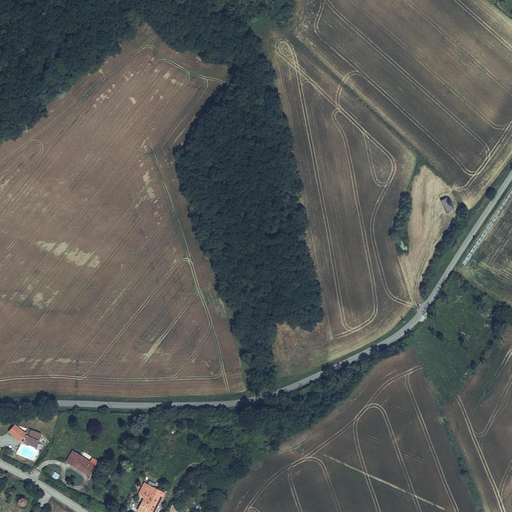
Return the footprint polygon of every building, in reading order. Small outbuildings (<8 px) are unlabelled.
[(448,201),(442,204),(448,216),(454,213),(448,201)] [(23,442),(23,443),(36,449),(42,434),(28,429),(26,433),(24,432),(16,425),(9,432),(17,440),(22,440),(23,442)] [(99,466),(73,451),(65,463),(91,478),(99,466)] [(60,475),(53,471),(49,477),(56,482),(60,475)] [(145,483),(131,508),(138,511),(157,511),(166,494),(145,483)]
